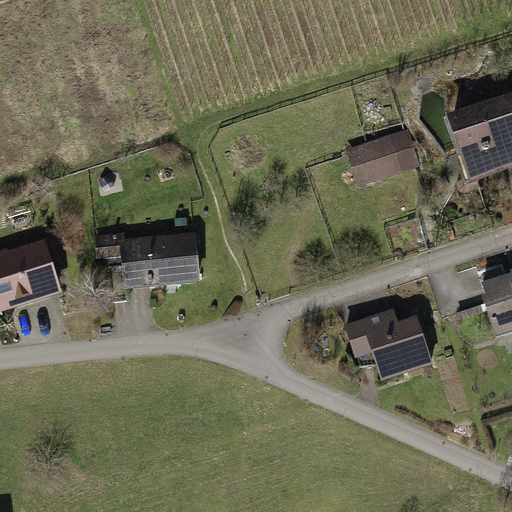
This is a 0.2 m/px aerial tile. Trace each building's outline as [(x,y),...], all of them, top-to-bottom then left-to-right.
[(511,97),(454,117),(478,186),(511,174),(511,97)] [(409,131),(348,151),(361,189),(422,168),(409,131)] [(205,284),(200,231),(100,240),(103,269),(127,266),(129,291),(205,284)] [(46,237),(0,251),(0,313),(64,292),(46,237)] [(511,278),(486,287),(508,350),(511,348),(511,278)] [(358,318),(392,309),(388,293),(354,302),(358,318)] [(397,310),(345,325),(357,362),(375,357),(383,384),(435,368),(421,322),(403,327),(397,310)]
